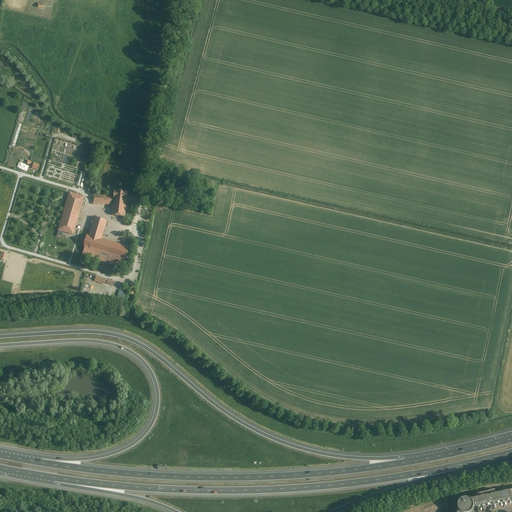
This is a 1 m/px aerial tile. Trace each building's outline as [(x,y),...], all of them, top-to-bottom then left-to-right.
[(10,146),(15,147),(22,124),(17,123),(10,146)] [(27,172),(29,166),(20,163),(18,169),(27,172)] [(127,192),(114,191),(113,201),(105,201),(106,196),(94,195),(93,203),(112,205),(111,215),(124,217),(127,192)] [(84,197),(69,193),(58,230),(73,235),(84,197)] [(106,221),(94,217),(89,235),(87,234),(83,248),(84,249),(82,256),(121,267),(124,260),(125,261),(129,247),(101,239),(106,221)] [(474,508),(474,507),(474,506),(474,504),(473,503),(473,502),(472,501),(471,500),(470,499),(469,499),(468,498),(466,498),(465,498),(463,499),(462,499),(461,500),(460,501),(459,502),(458,504),(458,505),(458,507),(458,508),(459,509),(459,510),(460,511),(468,511),(474,507),(474,508)]
